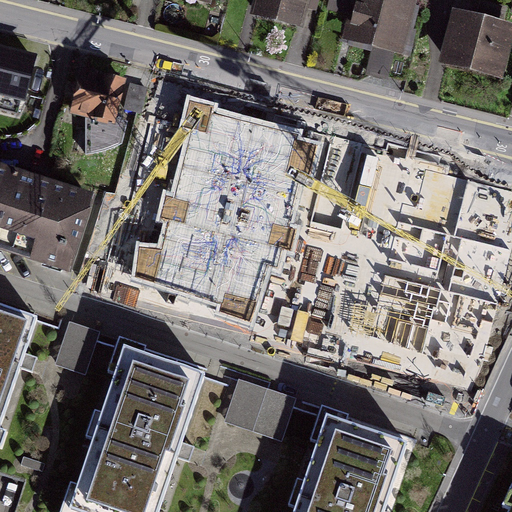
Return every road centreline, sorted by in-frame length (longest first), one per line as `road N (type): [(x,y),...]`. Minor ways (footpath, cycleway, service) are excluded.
road 1 (residential): [(511,143),(0,15)]
road 2 (residential): [(451,511),(511,377)]
